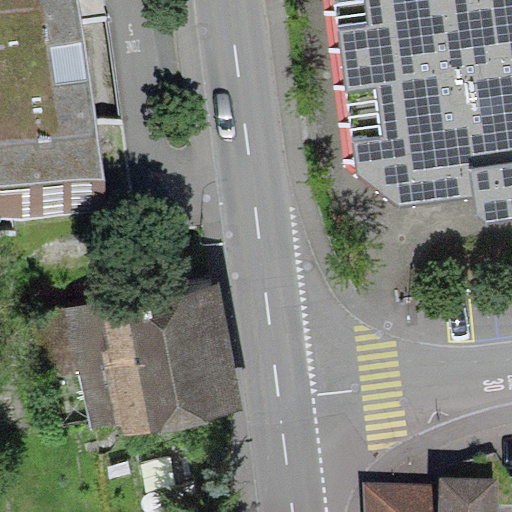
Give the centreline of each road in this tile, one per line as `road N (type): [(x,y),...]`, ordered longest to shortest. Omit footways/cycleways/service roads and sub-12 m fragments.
road 1 (primary): [(231,0),(280,398)]
road 2 (residential): [(280,398),(511,368)]
road 3 (unknown): [(391,226),(511,207)]
